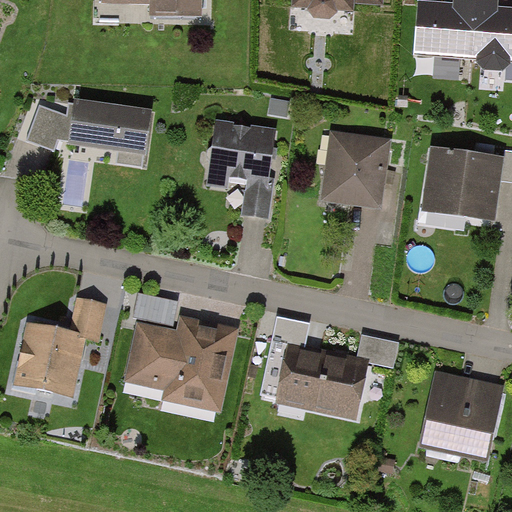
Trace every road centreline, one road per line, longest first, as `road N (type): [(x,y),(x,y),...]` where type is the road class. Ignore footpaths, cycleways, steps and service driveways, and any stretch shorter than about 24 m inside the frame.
road 1 (residential): [(0,241),(511,347)]
road 2 (track): [(0,445),(301,511)]
